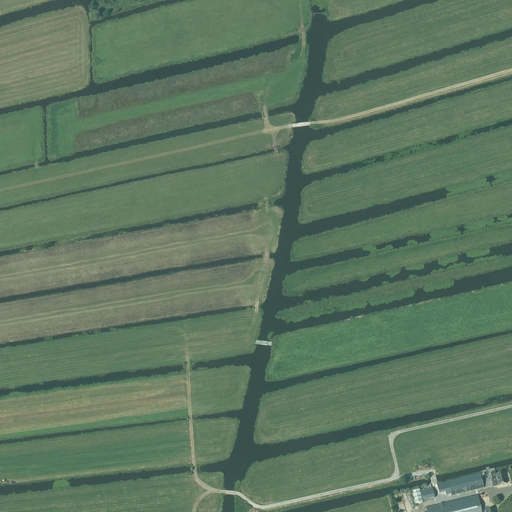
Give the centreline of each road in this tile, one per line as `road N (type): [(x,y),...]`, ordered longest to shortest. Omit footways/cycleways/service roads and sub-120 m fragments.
road 1 (track): [(212,491),(193,472),(186,341),(200,323),(255,311),(254,342)]
road 2 (track): [(270,128),(331,121),(511,69)]
road 3 (track): [(255,311),(277,154),(257,90)]
road 4 (track): [(396,478),(258,507),(212,491)]
road 5 (track): [(396,478),(393,434),(511,406)]
